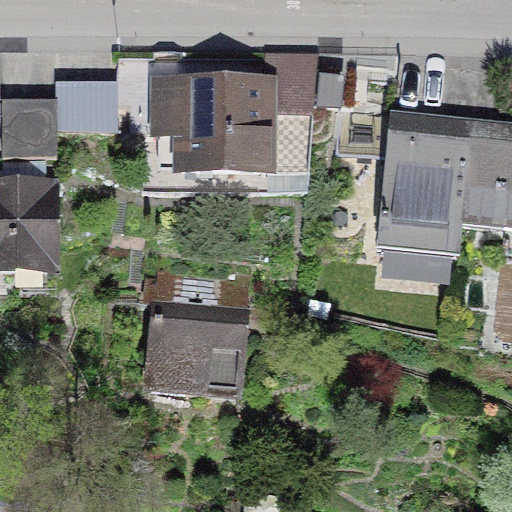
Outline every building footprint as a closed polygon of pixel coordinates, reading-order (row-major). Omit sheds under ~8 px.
[(272,172),(273,108),(314,108),(313,53),(263,53),(263,73),(147,72),(146,133),(171,133),(170,171),(272,172)] [(0,156),(55,155),(55,134),(120,135),(121,80),(55,78),(54,95),(0,96),(0,156)] [(457,252),(460,217),(470,120),(389,112),(340,107),(335,157),(385,162),(376,244),(457,252)] [(460,217),(511,222),(511,124),(470,120),(460,217)] [(0,264),(55,266),(57,178),(0,177),(0,264)] [(242,398),(253,270),(165,262),(154,391),(242,398)]
